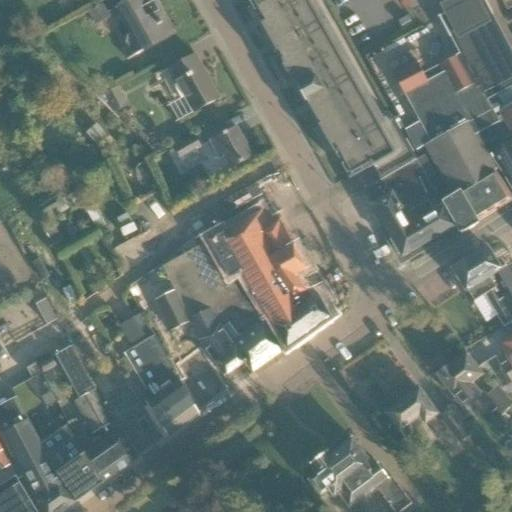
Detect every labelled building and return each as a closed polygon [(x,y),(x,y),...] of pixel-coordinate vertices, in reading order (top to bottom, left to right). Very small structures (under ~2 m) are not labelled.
[(162,21),(167,18),(156,0),(130,0),(117,8),(124,22),(128,20),(135,32),(127,37),(126,42),(133,55),(141,51),(142,52),(170,36),(162,21)] [(248,0),(262,24),(261,25),(279,56),(280,55),(283,60),(281,60),(284,64),(283,65),(283,67),(286,74),(289,74),(291,78),(293,77),(297,85),(296,86),(306,103),(307,103),(313,114),(311,115),(318,126),(319,125),(320,126),(319,127),(335,155),(336,154),(350,179),(372,167),(380,180),(416,159),(394,118),(379,127),(307,0),(248,0)] [(417,151),(426,146),(453,192),(455,191),(457,195),(444,202),(456,225),(462,235),(477,226),(478,221),(511,201),(511,200),(495,172),(498,170),(483,145),(477,135),(488,129),(498,123),(485,101),(511,87),(511,52),(484,0),(470,0),(438,17),(459,54),(423,73),(416,59),(393,71),(420,124),(406,131),(417,151)] [(511,7),(511,0),(501,0),(507,10),(511,7)] [(110,18),(103,5),(88,13),(95,26),(110,18)] [(169,69),(193,112),(219,97),(195,55),(169,69)] [(108,103),(114,113),(128,106),(118,88),(104,95),(108,103)] [(104,95),(99,98),(105,104),(108,103),(104,95)] [(511,104),(498,113),(511,134),(511,104)] [(97,146),(108,136),(97,124),(86,133),(97,146)] [(220,158),(224,156),(231,169),(252,157),(236,127),(211,141),(220,158)] [(477,135),(483,145),(494,139),(488,129),(477,135)] [(202,147),(195,135),(175,146),(177,150),(169,155),(173,163),(202,147)] [(511,141),(491,154),(511,188),(511,141)] [(425,156),(417,161),(427,178),(435,174),(425,156)] [(93,188),(86,184),(82,191),(90,195),(93,188)] [(73,186),(60,194),(64,201),(75,204),(81,200),(73,186)] [(248,187),(206,211),(217,232),(237,221),(239,223),(256,213),(255,211),(260,209),(250,190),(248,187)] [(456,225),(444,202),(430,210),(426,201),(405,213),(393,193),(373,204),(403,257),(456,225)] [(46,202),(33,210),(41,222),(50,216),(52,211),(46,202)] [(239,223),(208,241),(229,278),(241,271),(252,291),(250,293),(254,300),(257,298),(286,349),(330,317),(316,293),(310,297),(305,288),(296,274),(308,267),(293,241),(291,243),(278,220),(269,226),(260,211),(256,213),(239,223)] [(224,289),(221,282),(201,245),(160,267),(173,292),(189,322),(199,340),(226,376),(245,362),(253,373),(283,350),(233,283),(224,289)] [(456,267),(453,269),(466,291),(468,291),(474,302),(483,296),(504,328),(511,322),(511,276),(505,266),(500,269),(487,248),(468,260),(464,258),(456,263),(456,267)] [(171,332),(177,329),(189,322),(173,292),(155,301),(171,332)] [(142,314),(120,326),(134,349),(125,354),(148,390),(141,395),(152,411),(168,435),(169,437),(199,414),(198,412),(180,381),(142,314)] [(83,340),(94,362),(115,351),(104,329),(83,340)] [(493,375),(511,362),(511,335),(499,344),(509,359),(500,365),(495,357),(485,363),(493,375)] [(95,391),(96,391),(71,347),(55,356),(80,400),(75,403),(92,434),(102,429),(107,437),(87,450),(107,480),(139,458),(115,422),(113,423),(95,391)] [(180,381),(198,412),(228,392),(199,348),(175,365),(182,379),(180,381)] [(50,353),(37,360),(44,373),(57,366),(50,353)] [(483,375),(467,354),(452,365),(451,363),(436,375),(461,406),(479,392),(472,383),(483,375)] [(511,362),(493,375),(502,389),(511,383),(505,374),(511,369),(511,362)] [(36,363),(26,369),(32,379),(42,374),(36,363)] [(511,391),(511,383),(502,389),(501,390),(506,395),(511,391)] [(139,454),(163,438),(130,386),(110,399),(127,426),(123,428),(139,454)] [(497,419),(511,405),(511,402),(506,395),(501,390),(497,386),(486,396),(497,408),(492,413),(497,419)] [(414,432),(426,449),(437,440),(425,424),(438,413),(419,389),(385,414),(404,439),(414,432)] [(57,403),(51,392),(41,398),(47,409),(57,403)] [(16,397),(0,405),(0,436),(2,435),(31,490),(28,492),(41,511),(60,511),(76,501),(56,470),(45,451),(28,419),(22,408),(16,397)] [(471,434),(454,412),(443,420),(461,442),(471,434)] [(70,434),(45,451),(56,470),(76,501),(103,483),(83,453),(70,434)] [(377,463),(374,466),(354,439),(338,452),(334,447),(310,465),(317,474),(308,481),(321,498),(330,491),(334,497),(338,494),(349,508),(371,492),(372,494),(377,490),(394,511),(401,511),(413,504),(392,476),(389,478),(377,463)] [(0,469),(9,464),(0,447),(0,469)] [(7,487),(0,490),(0,511),(36,511),(31,503),(30,503),(12,472),(2,479),(7,487)]
